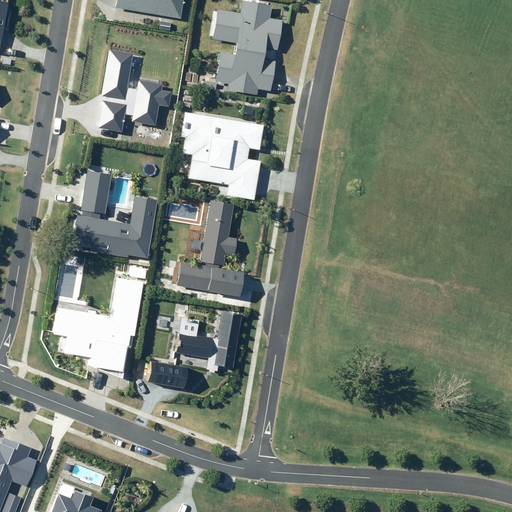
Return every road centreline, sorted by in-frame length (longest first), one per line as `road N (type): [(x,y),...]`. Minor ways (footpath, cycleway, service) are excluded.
road 1 (residential): [(341,0),(256,469)]
road 2 (residential): [(0,344),(64,0)]
road 3 (residential): [(0,378),(216,463),(256,469)]
road 4 (residential): [(256,469),(511,494)]
